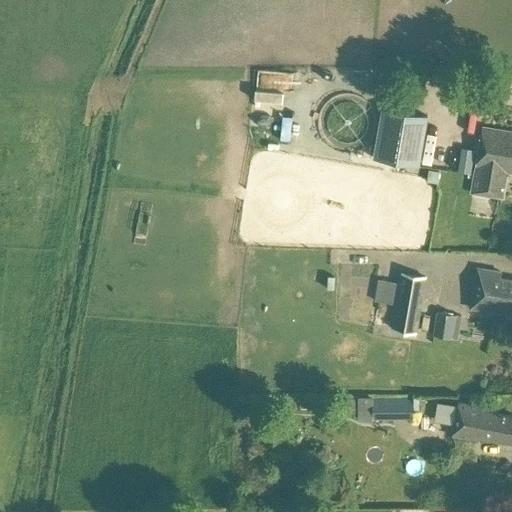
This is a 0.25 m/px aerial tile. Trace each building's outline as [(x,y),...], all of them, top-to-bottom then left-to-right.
[(427,116),(381,109),(373,159),(418,166),(427,116)] [(477,153),(471,193),(502,198),(507,172),(511,173),(511,132),(482,127),(480,137),(477,137),(474,149),(474,152),(477,153)] [(439,171),(429,170),(427,182),(437,183),(439,171)] [(501,273),(477,268),(470,308),(511,315),(511,280),(500,279),(501,273)] [(401,272),(392,325),(417,329),(426,277),(401,272)] [(455,315),(437,312),(433,335),(451,339),(455,315)] [(504,323),(496,322),(493,333),(503,334),(504,323)] [(358,396),(358,418),(412,418),(412,398),(373,397),(373,396),(358,396)] [(493,439),(511,442),(511,438),(511,415),(483,410),(483,407),(458,402),(452,436),(478,441),(479,436),(480,437),(482,439),(490,441),(493,439)]
